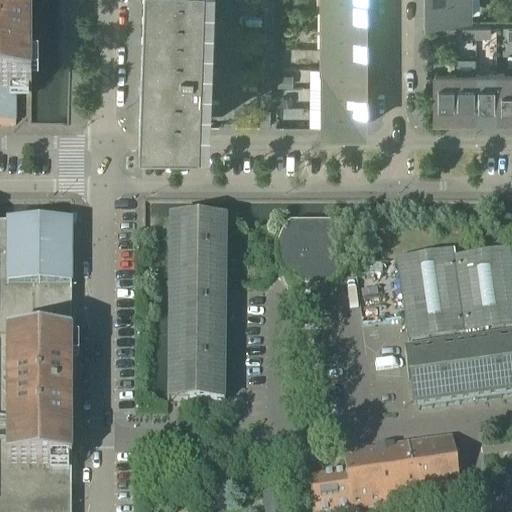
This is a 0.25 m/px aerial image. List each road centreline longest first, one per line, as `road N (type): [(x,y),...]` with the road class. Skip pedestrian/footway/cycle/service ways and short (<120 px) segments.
road 1 (residential): [(101,511),(103,188)]
road 2 (residential): [(364,433),(341,316),(295,309),(279,318),(274,334),(276,437)]
road 3 (residential): [(103,188),(396,189)]
road 4 (residential): [(396,143),(104,143)]
road 5 (residential): [(104,143),(110,0)]
road 6 (residential): [(396,143),(397,0)]
